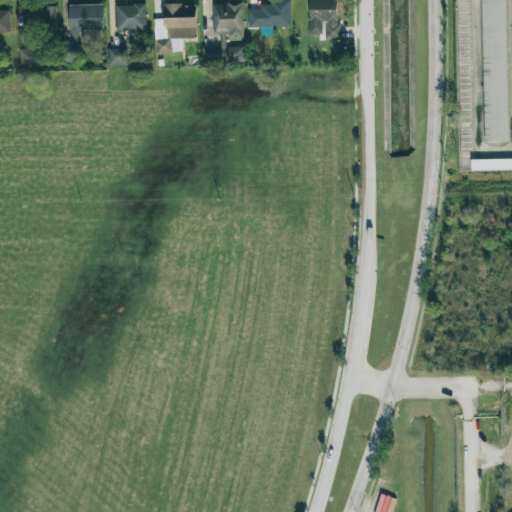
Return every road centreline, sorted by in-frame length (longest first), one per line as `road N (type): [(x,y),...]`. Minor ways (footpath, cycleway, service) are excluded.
road 1 (secondary): [(353,511),(422,263),(436,124),(434,0)]
road 2 (secondary): [(363,0),(361,300)]
road 3 (secondary): [(348,377),(313,511)]
